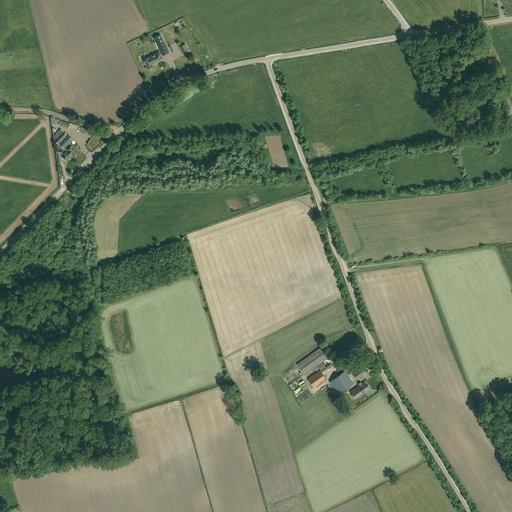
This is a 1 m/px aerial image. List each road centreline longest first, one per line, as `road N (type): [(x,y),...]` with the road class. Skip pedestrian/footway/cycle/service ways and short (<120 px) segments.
road 1 (unclassified): [(469,511),(377,364),(266,58)]
road 2 (unclassified): [(0,252),(156,96),(211,70),(266,58)]
road 3 (unclassified): [(266,58),(409,36)]
